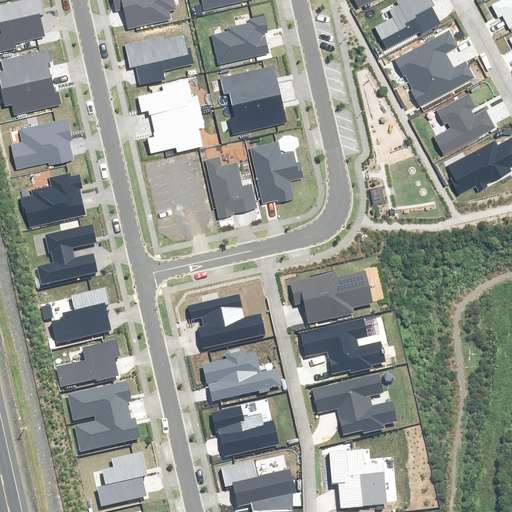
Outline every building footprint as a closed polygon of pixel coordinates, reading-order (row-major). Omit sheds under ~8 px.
[(0,34),(0,50),(16,47),(14,42),(45,36),(40,15),(44,14),(41,0),(23,0),(0,5),(0,26),(2,34),(0,34)] [(114,0),(116,10),(124,8),(129,28),(171,19),(169,11),(175,10),(173,0),(114,0)] [(202,0),(204,9),(245,0),(202,0)] [(398,4),(389,9),(394,18),(376,28),(388,48),(420,30),(422,34),(441,24),(431,6),(433,5),(430,0),(400,0),(397,2),(398,4)] [(511,0),(502,0),(493,5),(499,17),(503,15),(511,28),(511,27),(511,0)] [(212,35),(218,64),(268,52),(264,33),(267,33),(264,16),(250,19),(251,23),(227,28),(228,32),(212,35)] [(404,75),(408,82),(449,60),(446,53),(457,47),(449,31),(395,60),(403,75),(404,75)] [(164,35),(126,44),(131,68),(136,67),(141,85),(165,79),(163,70),(190,64),(184,36),(165,41),(164,35)] [(0,84),(1,89),(51,77),(48,63),(51,62),(48,50),(2,61),(4,71),(0,72),(0,84)] [(449,60),(408,82),(412,89),(411,90),(420,107),(474,77),(466,62),(454,68),(449,60)] [(229,92),(232,105),(280,94),(274,66),(221,78),(224,93),(229,92)] [(51,77),(1,89),(5,106),(12,104),(15,115),(61,104),(59,93),(55,93),(51,77)] [(152,123),(201,111),(197,96),(192,97),(188,80),(163,86),(164,91),(138,97),(142,112),(150,110),(152,123)] [(286,122),(280,94),(232,105),(235,118),(230,119),(233,134),(286,122)] [(476,107),(469,94),(437,111),(448,130),(434,137),(444,155),(495,128),(485,110),(474,116),(470,109),(476,107)] [(205,127),(201,111),(152,123),(156,137),(148,139),(151,153),(176,147),(178,152),(202,146),(198,129),(205,127)] [(12,145),(17,169),(49,162),(50,165),(73,159),(69,140),(71,140),(67,120),(19,130),(22,143),(12,145)] [(451,179),(459,195),(477,185),(479,190),(511,172),(509,167),(511,165),(511,137),(498,146),(495,141),(449,166),(455,177),(451,179)] [(278,142),(251,148),(264,202),(278,199),(279,202),(293,199),(289,181),(303,178),(299,163),(296,163),(293,151),(281,154),(278,142)] [(219,157),(206,160),(219,218),(233,215),(233,213),(256,208),(251,185),(242,187),(236,163),(222,167),(219,157)] [(27,213),(31,228),(85,215),(79,189),(82,188),(79,175),(70,177),(69,174),(49,178),(51,186),(31,191),(32,195),(21,198),(24,214),(27,213)] [(38,267),(42,285),(97,272),(93,253),(74,257),(72,248),(96,242),(92,225),(45,235),(49,253),(52,253),(54,264),(38,267)] [(336,272),(290,283),(295,303),(304,301),(308,323),(354,312),(353,309),(373,305),(365,272),(337,278),(336,272)] [(52,322),(56,343),(114,330),(104,288),(71,296),(75,310),(63,313),(65,319),(52,322)] [(239,294),(189,306),(192,320),(202,317),(205,326),(198,328),(203,348),(265,334),(261,314),(244,318),(239,294)] [(49,305),(41,307),(43,319),(52,317),(49,305)] [(363,319),(301,333),(306,356),(328,351),(333,373),(350,369),(351,372),(372,367),(371,365),(385,361),(381,342),(358,347),(356,339),(367,337),(363,319)] [(57,367),(61,386),(96,378),(97,380),(119,375),(114,357),(120,356),(116,340),(83,348),(86,361),(57,367)] [(261,373),(256,353),(245,355),(244,349),(226,353),(227,359),(202,365),(206,383),(208,382),(212,401),(280,386),(276,370),(261,373)] [(379,375),(311,390),(317,413),(338,408),(344,434),(362,430),(362,433),(383,428),(383,426),(397,422),(392,402),(372,407),(369,395),(383,392),(379,375)] [(127,381),(69,394),(75,419),(95,415),(96,421),(76,426),(82,451),(139,438),(135,418),(130,419),(126,401),(131,400),(127,381)] [(240,406),(212,412),(216,429),(222,457),(278,444),(273,421),(245,427),(240,406)] [(339,482),(341,507),(396,502),(392,457),(369,459),(368,449),(330,453),(333,483),(339,482)] [(97,487),(101,505),(146,495),(142,476),(146,475),(141,453),(112,459),(114,467),(103,469),(107,485),(97,487)] [(254,461),(221,469),(226,486),(233,484),(238,506),(251,503),(253,511),(292,511),(292,493),(296,492),(289,469),(258,477),(254,461)]
